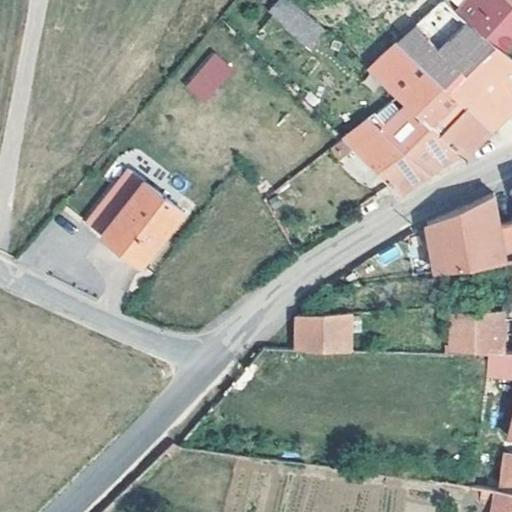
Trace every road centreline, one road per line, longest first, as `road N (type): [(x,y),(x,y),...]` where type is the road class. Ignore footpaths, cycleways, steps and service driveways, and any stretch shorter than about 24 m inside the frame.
road 1 (tertiary): [(511,161),(335,256),(275,299),(204,370)]
road 2 (unclassified): [(0,273),(204,370)]
road 3 (tertiary): [(204,370),(70,511)]
